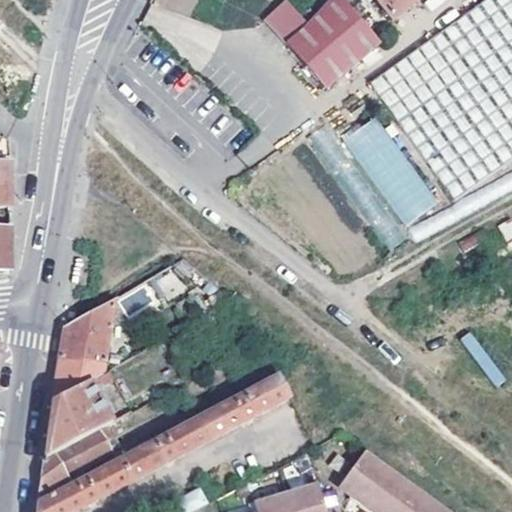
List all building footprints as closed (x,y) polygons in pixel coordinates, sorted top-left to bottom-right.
[(282,0),(262,20),(325,87),(377,38),(342,0),(330,0),(307,26),(282,0)] [(511,0),(486,0),(372,83),(457,201),(511,160),(511,0)] [(377,0),(393,21),(420,0),(377,0)] [(425,0),(424,1),(431,10),(445,0),(425,0)] [(344,136),(403,227),(437,205),(378,114),(344,136)] [(10,162),(0,162),(0,209),(10,209),(10,162)] [(10,262),(10,228),(0,228),(0,272),(7,273),(10,262)] [(172,266),(149,278),(162,303),(185,290),(172,266)] [(118,300),(129,317),(153,301),(142,284),(118,300)] [(85,316),(64,328),(62,340),(51,404),(88,383),(102,375),(113,301),(85,316)] [(277,378),(288,398),(310,445),(343,427),(332,407),(327,410),(304,364),(277,378)] [(35,511),(75,511),(288,398),(277,378),(37,505),(35,511)] [(88,383),(51,404),(47,437),(44,452),(43,460),(69,446),(111,424),(88,383)] [(43,460),(38,496),(83,473),(69,446),(43,460)] [(442,511),(366,456),(342,487),(349,492),(354,495),(349,501),(364,511),(442,511)] [(185,511),(191,511),(208,502),(200,487),(178,499),(185,511)] [(325,511),(319,487),(255,506),(256,511),(325,511)]
